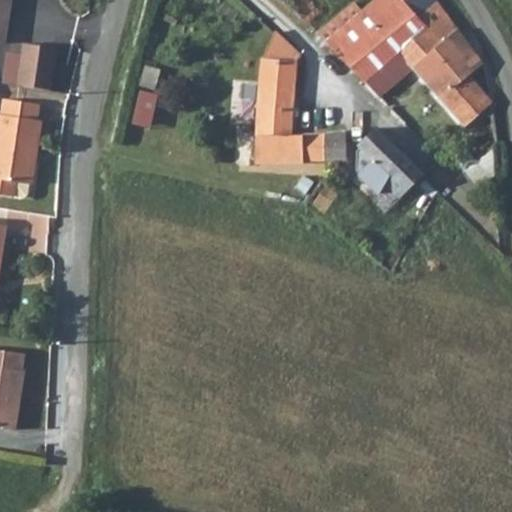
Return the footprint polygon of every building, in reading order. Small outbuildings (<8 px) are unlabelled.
[(0,0),(0,38),(6,40),(12,0),(0,0)] [(417,18),(434,1),(433,0),(372,0),(361,9),(379,31),(387,25),(404,46),(426,27),(417,18)] [(398,51),(400,52),(459,121),(488,102),(488,99),(467,73),(481,61),(434,1),(417,18),(426,27),(404,46),(398,51)] [(364,81),(400,52),(398,51),(404,46),(387,25),(379,31),(361,9),(355,2),(317,33),(364,81)] [(299,59),(302,56),(274,30),(263,52),(261,79),(297,87),(299,59)] [(28,43),(20,85),(51,90),(59,49),(28,43)] [(320,179),(334,158),(335,134),(294,135),(297,87),(261,79),(256,164),(304,161),(304,158),(316,159),(309,170),(320,179)] [(0,114),(0,193),(26,198),(29,184),(34,159),(39,159),(45,123),(40,122),(43,105),(7,98),(3,115),(0,114)] [(402,197),(423,175),(376,128),(361,144),(374,157),(359,173),(378,191),(385,180),(402,197)] [(347,134),(335,134),(334,158),(346,158),(347,134)] [(29,184),(35,184),(39,159),(34,159),(29,184)] [(0,425),(13,428),(22,354),(0,350),(0,425)]
